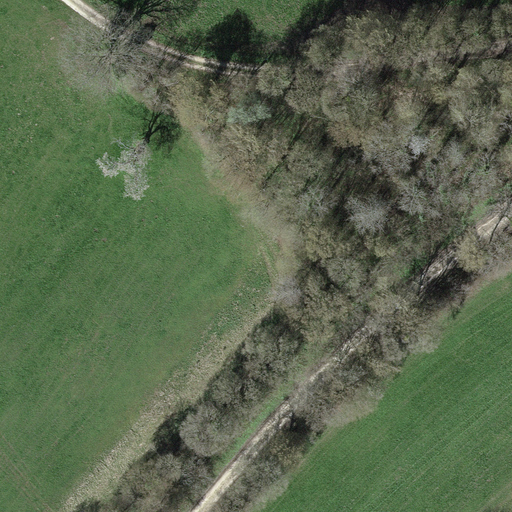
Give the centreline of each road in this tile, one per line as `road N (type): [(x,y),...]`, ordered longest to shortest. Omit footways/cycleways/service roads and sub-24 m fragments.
road 1 (track): [(70,0),(94,19),(191,61),(279,69),(511,44)]
road 2 (track): [(198,511),(288,406),(511,209)]
